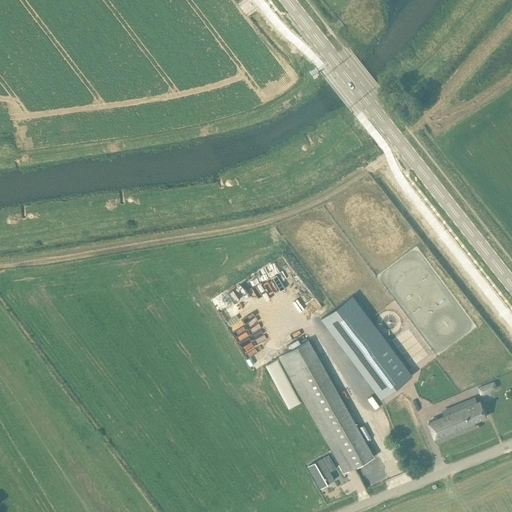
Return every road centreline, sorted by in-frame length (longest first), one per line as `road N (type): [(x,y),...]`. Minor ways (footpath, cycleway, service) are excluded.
road 1 (track): [(0,225),(250,182),(300,167),(360,117)]
road 2 (secondary): [(511,285),(286,0)]
road 3 (unclassified): [(353,511),(511,446)]
